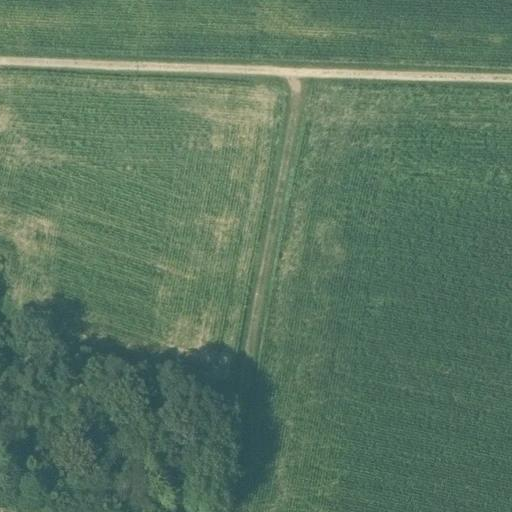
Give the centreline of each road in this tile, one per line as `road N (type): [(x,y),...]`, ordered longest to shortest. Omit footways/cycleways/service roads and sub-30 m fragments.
road 1 (track): [(0,63),(511,81)]
road 2 (track): [(302,76),(220,511)]
